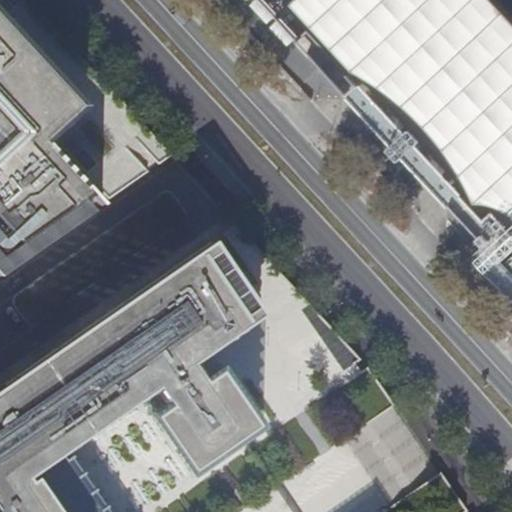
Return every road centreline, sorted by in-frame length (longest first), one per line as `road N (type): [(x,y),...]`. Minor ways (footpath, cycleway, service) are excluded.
road 1 (primary): [(159,0),(511,381)]
road 2 (residential): [(0,298),(173,176),(210,216),(9,355)]
